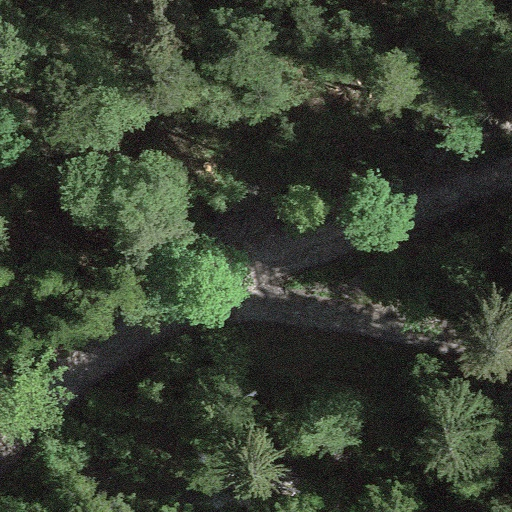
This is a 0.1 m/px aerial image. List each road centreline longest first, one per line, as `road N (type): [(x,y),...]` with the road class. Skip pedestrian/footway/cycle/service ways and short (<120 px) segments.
road 1 (track): [(43,511),(118,349),(263,281),(511,217)]
road 2 (track): [(263,281),(511,341)]
